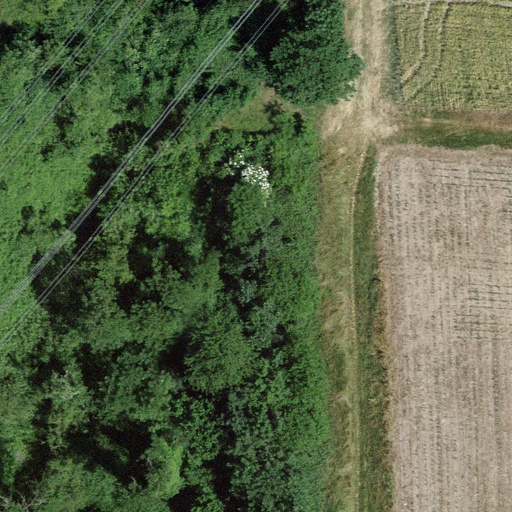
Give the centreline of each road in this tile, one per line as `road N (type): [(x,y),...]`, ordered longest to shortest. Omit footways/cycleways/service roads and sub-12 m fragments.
road 1 (track): [(357,99),(367,511)]
road 2 (track): [(357,99),(511,117)]
